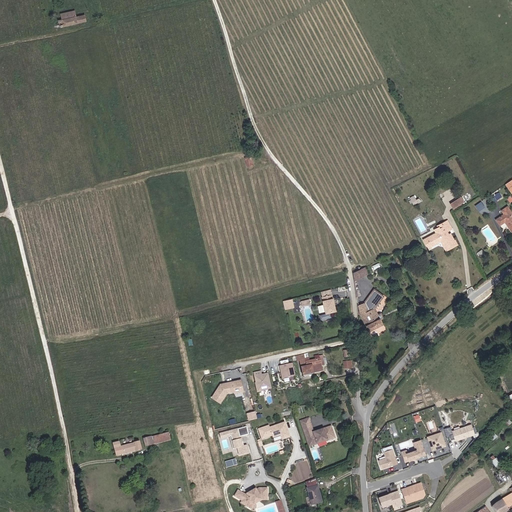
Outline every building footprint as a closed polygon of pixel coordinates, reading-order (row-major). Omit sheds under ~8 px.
[(82,15),(73,17),(71,11),(57,14),(58,20),(56,21),(57,28),(84,22),(82,15)] [(496,193),(491,196),(495,202),(500,199),(498,195),(496,193)] [(450,203),(454,209),(465,201),(461,195),(450,203)] [(482,201),(476,205),(479,211),(486,207),(482,201)] [(506,222),(511,229),(511,211),(509,207),(504,211),(506,214),(498,220),(502,225),(506,222)] [(444,232),(452,228),(448,221),(438,226),(439,228),(440,229),(442,228),(444,232)] [(446,251),(455,246),(450,236),(446,238),(444,235),(445,234),(444,232),(442,228),(440,229),(439,228),(435,230),(437,234),(426,240),(430,248),(442,243),(446,251)] [(355,281),(368,274),(365,268),(353,274),(355,281)] [(373,291),(379,303),(384,294),(375,288),(373,291)] [(377,306),(379,303),(373,291),(367,300),(368,301),(363,307),(363,313),(372,331),(385,323),(377,306)] [(333,293),(323,296),(325,304),(326,310),(327,312),(322,314),(321,315),(322,318),(323,319),(331,316),(332,317),(333,317),(331,312),(337,310),(333,293)] [(294,307),(291,299),(284,301),(286,309),(294,307)] [(308,366),(306,360),(305,354),(297,356),(298,362),(300,361),(304,376),(315,373),(313,365),(308,366)] [(322,366),(326,365),(324,354),(320,355),(320,358),(312,360),(313,365),(315,373),(324,371),(322,366)] [(295,375),(292,363),(279,366),(283,378),(295,375)] [(272,388),(268,374),(262,376),(261,372),(255,374),(259,391),(272,388)] [(244,391),(241,380),(237,381),(239,388),(235,389),(235,392),(236,394),(244,391)] [(235,389),(239,388),(237,381),(226,384),(225,385),(223,386),(223,385),(221,385),(213,399),(222,404),(227,394),(235,392),(235,389)] [(257,415),(256,412),(248,414),(250,421),(258,419),(257,415)] [(307,414),(299,417),(307,443),(333,435),(329,424),(312,429),(307,414)] [(287,435),(284,427),(286,426),(285,423),(270,428),(269,426),(258,429),(262,440),(272,437),(273,438),(280,436),(281,437),(287,435)] [(472,424),(452,431),(456,441),(475,434),(472,424)] [(290,438),(286,426),(284,427),(287,435),(281,437),(282,441),(290,438)] [(238,454),(250,452),(248,444),(242,445),(241,435),(248,434),(247,427),(219,432),(221,438),(230,437),(232,449),(237,448),(238,454)] [(147,442),(171,436),(169,429),(145,435),(147,442)] [(441,431),(427,437),(432,451),(446,446),(441,431)] [(114,445),(116,452),(142,446),(140,437),(122,442),(121,439),(113,441),(114,445)] [(407,450),(401,452),(405,462),(420,457),(418,450),(423,448),(421,440),(413,443),(416,450),(408,453),(407,450)] [(398,464),(393,449),(384,452),(386,458),(377,461),(380,470),(398,464)] [(225,461),(226,467),(237,464),(235,458),(225,461)] [(496,484),(503,480),(500,475),(493,480),(496,484)] [(316,488),(315,481),(305,483),(306,490),(316,488)] [(421,482),(401,489),(406,505),(424,499),(426,496),(421,482)] [(320,504),(316,488),(306,490),(308,499),(310,506),(313,506),(320,504)] [(267,499),(267,489),(259,489),(250,492),(250,491),(244,493),(237,489),(233,496),(241,500),(240,500),(244,502),(244,505),(248,507),(250,503),(262,499),(267,499)] [(389,495),(379,498),(383,509),(393,506),(389,495)] [(492,508),(495,511),(508,511),(511,510),(511,498),(508,501),(506,499),(492,508)] [(314,508),(313,506),(310,506),(308,499),(306,499),(308,510),(314,508)] [(286,511),(283,501),(278,503),(280,511),(286,511)]
